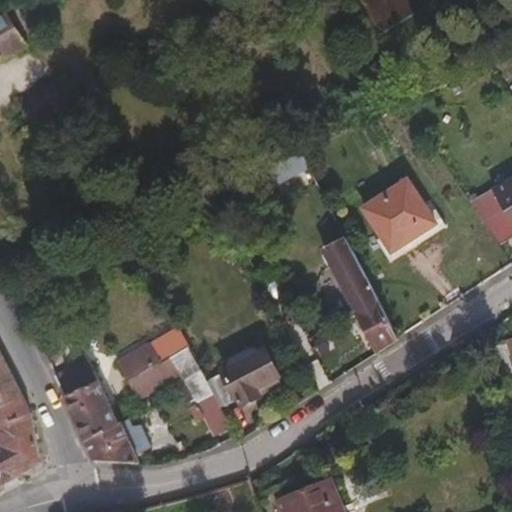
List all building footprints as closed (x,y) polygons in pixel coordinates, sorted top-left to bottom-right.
[(0,58),(2,58),(4,59),(6,59),(29,46),(9,16),(3,18),(0,19),(0,58)] [(50,73),(17,109),(40,130),(73,93),(50,73)] [(311,170),(302,152),(268,169),(276,186),(311,170)] [(438,224),(410,180),(365,209),(393,252),(438,224)] [(511,182),(476,204),(495,235),(501,247),(511,240),(511,182)] [(382,303),(349,242),(326,253),(359,315),(382,303)] [(401,340),(382,303),(359,315),(379,353),(401,340)] [(168,360),(190,348),(179,329),(152,343),(163,363),(168,360)] [(325,334),(312,338),(319,357),(331,353),(325,334)] [(163,363),(152,343),(120,361),(131,382),(163,363)] [(40,463),(33,415),(0,349),(0,443),(2,448),(18,477),(39,465),(40,463)] [(259,391),(280,380),(267,353),(214,381),(227,406),(241,400),(245,405),(262,396),(259,391)] [(141,399),(179,377),(168,360),(163,363),(131,382),(141,399)] [(120,425),(90,363),(57,378),(87,443),(120,425)] [(229,423),(215,396),(197,405),(212,431),(229,423)] [(142,418),(128,423),(138,454),(151,449),(142,418)] [(140,465),(122,424),(120,425),(87,443),(96,462),(140,465)] [(18,477),(2,448),(0,448),(0,481),(3,486),(18,477)] [(311,478),(314,452),(297,451),(293,476),(311,478)] [(345,511),(333,480),(325,483),(334,503),(327,505),(330,511),(345,511)] [(330,511),(327,505),(334,503),(325,483),(285,498),(290,511),(330,511)] [(237,511),(230,487),(199,496),(203,511),(237,511)]
